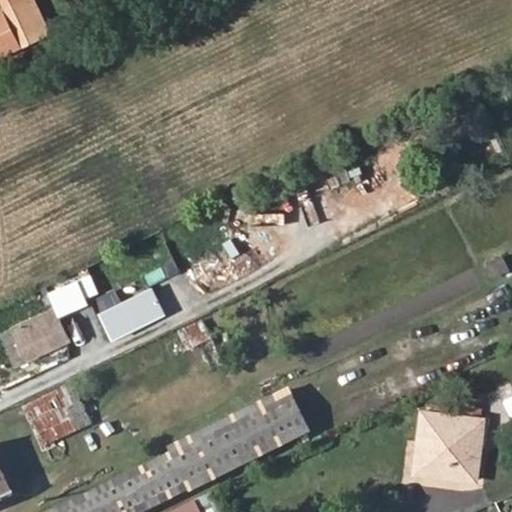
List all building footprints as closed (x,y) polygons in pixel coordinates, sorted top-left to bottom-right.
[(0,58),(51,35),(33,0),(8,0),(0,4),(0,58)] [(46,0),(73,55),(104,40),(83,0),(46,0)] [(511,263),(507,253),(489,261),(496,276),(511,268),(511,263)] [(28,360),(72,339),(62,317),(91,303),(81,284),(53,298),(56,307),(12,329),(28,360)] [(130,289),(100,305),(120,345),(150,330),(130,289)] [(212,340),(203,325),(183,335),(192,351),(212,340)] [(197,371),(181,333),(81,374),(97,413),(197,371)] [(0,383),(0,409),(22,400),(13,378),(0,383)] [(44,449),(93,424),(82,402),(78,403),(70,389),(26,411),(44,449)] [(150,511),(189,494),(192,498),(312,438),(289,393),(169,451),(172,457),(57,511),(150,511)] [(408,480),(473,491),(485,419),(420,408),(408,480)] [(0,471),(0,502),(12,496),(0,471)]
